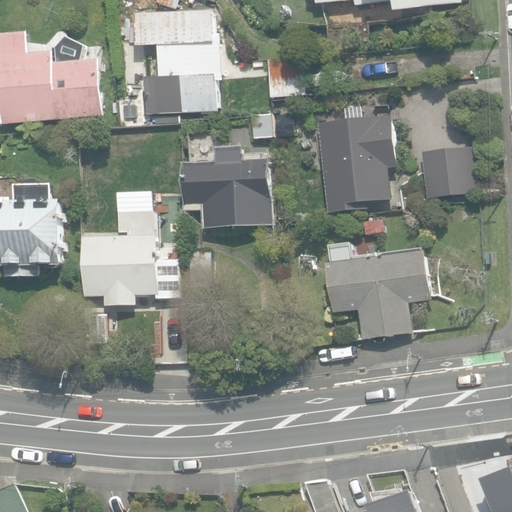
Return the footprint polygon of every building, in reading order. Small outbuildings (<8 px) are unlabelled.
[(159,0),(158,4),(178,11),(182,0),(159,0)] [(397,3),(398,13),(464,5),(463,0),(311,0),(312,2),(320,1),(320,6),(358,2),(359,8),(397,3)] [(148,79),(149,116),(221,113),(220,83),(226,83),(224,35),(217,36),(216,11),(138,14),(139,49),(160,48),(162,79),(148,79)] [(349,34),(350,36),(351,38),(354,39),(356,40),(359,39),(361,37),(362,35),(362,32),(361,30),(360,28),(358,26),(355,26),(352,27),(350,29),(349,31),(349,34)] [(0,101),(2,102),(6,127),(108,118),(103,60),(86,62),(91,51),(68,40),(56,54),(30,54),(28,33),(0,35),(0,101)] [(269,61),(271,100),(309,98),(307,59),(269,61)] [(325,159),(331,215),(371,211),(370,203),(395,201),(392,169),(401,168),(396,117),(410,115),(408,92),(371,96),(373,119),(321,125),(322,133),(315,134),(317,160),(325,159)] [(254,117),(255,140),(302,137),(300,114),(254,117)] [(83,155),(94,154),(93,138),(81,139),(83,155)] [(207,207),(208,231),(278,228),(276,161),(247,162),(246,147),(217,149),(218,163),(219,166),(216,163),(211,161),(202,162),(197,164),(187,164),(188,175),(189,208),(207,207)] [(0,267),(9,268),(9,278),(44,277),(44,268),(67,268),(66,202),(56,202),(56,186),(49,186),(46,183),(44,181),(40,180),(37,180),(34,180),(30,181),(28,183),(26,186),(17,186),(18,203),(0,203),(0,267)] [(108,298),(109,307),(140,306),(140,300),(155,300),(155,297),(163,296),(162,235),(160,235),(159,213),(123,214),(123,235),(131,235),(131,238),(87,239),(88,298),(108,298)] [(366,224),(368,235),(387,233),(385,221),(366,224)] [(362,313),(364,340),(415,337),(413,305),(436,303),(432,250),(355,256),(354,247),(333,248),(338,315),(362,313)] [(459,475),(472,511),(494,504),(481,467),(459,475)] [(381,511),(370,474),(334,486),(343,511),(381,511)] [(343,511),(334,486),(332,481),(309,488),(316,511),(343,511)] [(0,490),(0,511),(27,511),(17,484),(0,490)]
